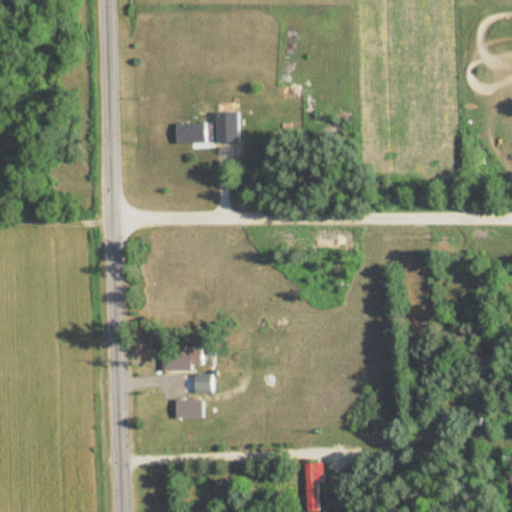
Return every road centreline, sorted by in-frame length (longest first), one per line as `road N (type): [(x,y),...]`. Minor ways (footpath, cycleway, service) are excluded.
road 1 (residential): [(126,511),(110,0)]
road 2 (residential): [(118,213),(511,212)]
